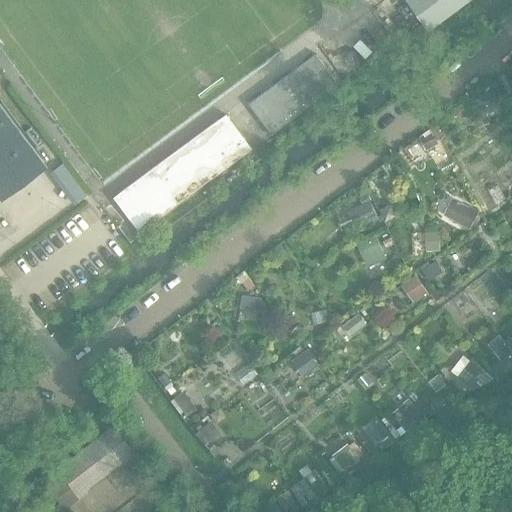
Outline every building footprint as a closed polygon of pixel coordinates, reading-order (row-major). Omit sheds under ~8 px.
[(466,0),(408,0),(428,28),(466,0)] [(338,85),(316,54),(247,105),(269,135),(338,85)] [(0,196),(1,198),(41,168),(0,113),(0,196)] [(137,233),(250,150),(225,115),(112,198),(137,233)] [(69,161),(53,168),(69,204),(84,197),(69,161)] [(336,208),(345,230),(380,215),(371,194),(336,208)] [(444,214),(473,227),(481,208),(452,196),(444,214)] [(390,204),(379,210),(385,221),(396,215),(390,204)] [(427,231),(429,249),(441,247),(439,229),(427,231)] [(379,234),(359,242),(367,264),(387,256),(379,234)] [(440,256),(422,265),(429,279),(447,271),(440,256)] [(402,282),(415,301),(430,290),(417,271),(402,282)] [(263,319),(265,296),(242,294),(240,317),(263,319)] [(290,314),(282,320),(287,328),(296,322),(290,314)] [(358,314),(343,326),(352,337),(367,325),(358,314)] [(289,358),(301,375),(318,362),(306,346),(289,358)] [(228,363),(242,383),(258,373),(244,352),(228,363)] [(481,386),(490,369),(469,357),(459,374),(481,386)] [(268,373),(260,380),(265,386),(274,379),(268,373)] [(183,392),(173,400),(182,412),(185,417),(195,409),(183,392)] [(406,393),(359,435),(375,452),(421,411),(406,393)] [(209,414),(195,427),(214,448),(227,435),(209,414)] [(84,491),(122,462),(123,464),(133,456),(112,429),(58,470),(79,498),(85,493),(84,491)] [(344,435),(324,451),(342,473),(362,458),(344,435)] [(291,483),(306,504),(331,486),(317,465),(291,483)] [(276,511),(292,511),(304,504),(291,486),(269,502),(276,511)]
